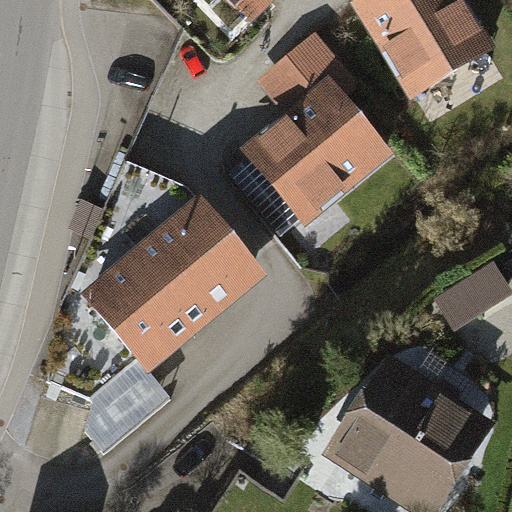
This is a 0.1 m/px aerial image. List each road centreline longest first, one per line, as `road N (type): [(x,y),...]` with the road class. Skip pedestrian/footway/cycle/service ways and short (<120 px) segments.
road 1 (residential): [(0,485),(82,499),(268,331),(289,285),(183,154),(209,103),(311,0)]
road 2 (tertiary): [(0,168),(21,0)]
